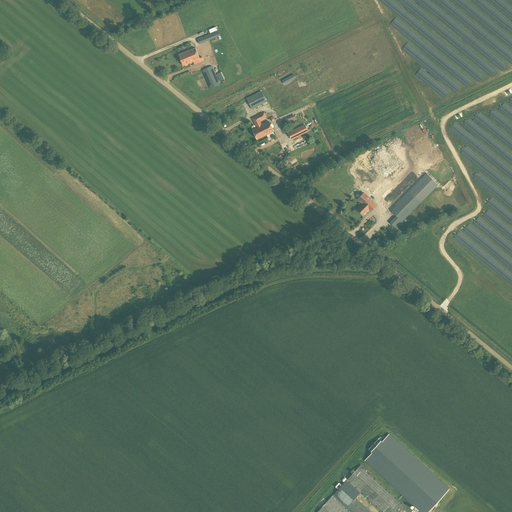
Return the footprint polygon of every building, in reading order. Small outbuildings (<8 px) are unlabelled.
[(197,39),(199,44),(220,36),(218,30),(197,39)] [(193,61),(195,64),(201,62),(195,48),(179,55),(183,66),(193,61)] [(212,66),(202,70),(210,89),(220,84),(212,66)] [(283,80),(284,84),(296,77),(294,74),(283,80)] [(261,91),(247,99),(252,109),(267,102),(261,91)] [(302,99),(299,91),(286,97),(290,105),(302,99)] [(264,112),(252,118),(256,128),(252,130),(257,140),(274,131),(269,121),(262,125),(260,120),(267,117),(264,112)] [(287,125),(297,120),(294,115),(284,119),(287,125)] [(289,133),(292,139),(308,130),(305,125),(289,133)] [(351,171),(372,192),(387,177),(391,181),(403,170),(392,159),(389,162),(374,147),(366,155),(365,154),(358,160),(360,162),(351,171)] [(391,211),(396,216),(389,223),(396,230),(404,222),(402,221),(437,186),(438,188),(454,171),(439,157),(426,171),(425,171),(419,177),(412,170),(392,190),(389,187),(379,197),(388,206),(387,207),(391,211)] [(361,206),(357,209),(363,215),(369,209),(371,211),(376,205),(364,193),(357,199),(362,204),(360,205),(361,206)] [(365,460),(421,511),(428,511),(450,488),(389,433),(365,460)] [(333,494),(316,511),(370,511),(355,497),(360,492),(381,511),(399,511),(406,505),(361,464),(346,480),(333,494)]
